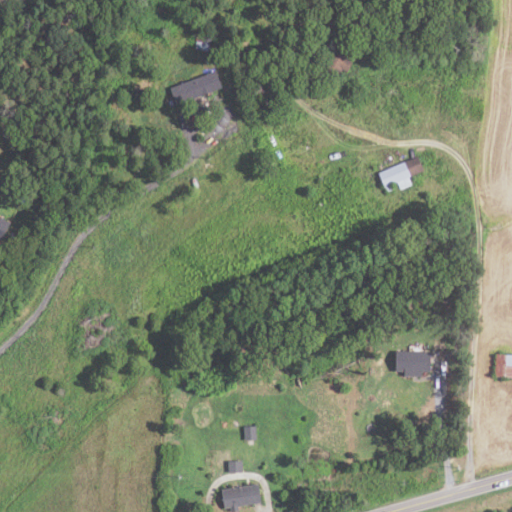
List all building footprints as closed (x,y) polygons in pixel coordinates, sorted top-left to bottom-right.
[(306,38),(311,27),(322,33),(317,44),(306,38)] [(195,48),(196,32),(212,34),(210,50),(195,48)] [(355,47),(334,36),(318,66),(339,77),(343,68),(348,71),(353,61),(349,58),(355,47)] [(222,87),(216,71),(170,87),(177,104),(222,87)] [(149,92),(142,99),(136,94),(143,87),(149,92)] [(380,171),(387,187),(426,171),(419,155),(380,171)] [(217,178),(229,196),(206,211),(195,193),(217,178)] [(3,240),(0,238),(0,215),(12,222),(3,240)] [(432,371),(423,371),(423,376),(406,376),(406,371),(396,371),(397,351),(432,351),(432,371)] [(511,377),(511,354),(497,353),(495,376),(511,377)] [(241,419),(241,428),(222,428),(222,419),(241,419)] [(257,426),(257,439),(245,440),(245,426),(257,426)] [(243,471),(229,471),(229,461),(243,461),(243,471)] [(259,484),(222,489),(225,508),(231,507),(232,511),(239,511),(239,505),(261,502),(259,484)]
